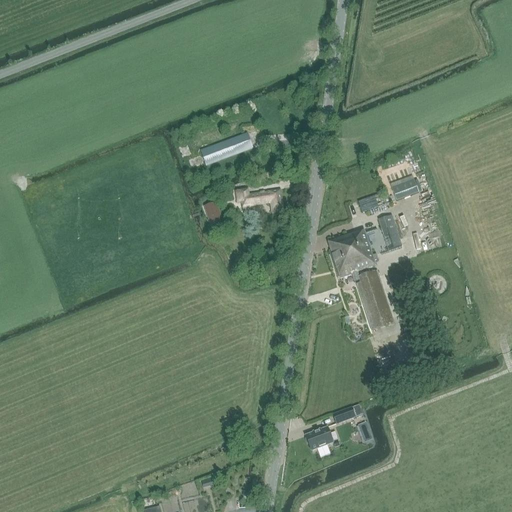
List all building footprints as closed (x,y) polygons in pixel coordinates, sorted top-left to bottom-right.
[(253,150),(247,134),(201,151),(207,167),(253,150)] [(392,188),(395,196),(418,189),(416,181),(392,188)] [(248,191),(235,192),(237,204),(241,203),(243,213),(251,211),(251,208),(270,205),(272,212),(283,210),(280,192),(268,193),(268,194),(248,197),(248,191)] [(358,202),(362,215),(392,204),(389,196),(383,198),(381,194),(358,202)] [(219,215),(216,204),(204,208),(211,230),(220,227),(217,216),(219,215)] [(388,251),(402,246),(392,216),(378,221),(388,251)] [(330,251),(329,252),(338,280),(376,268),(364,230),(327,242),(330,251)] [(447,287),(447,284),(447,282),(446,280),(444,278),(442,276),(439,275),(437,275),(434,276),(432,276),(430,278),(429,279),(428,281),(427,283),(427,286),(427,288),(428,290),(429,292),(431,293),(433,294),(435,295),(438,295),(440,295),(443,293),(445,291),(446,290),(447,287)] [(384,293),(361,301),(371,332),(395,324),(384,293)] [(332,416),(336,426),(356,419),(352,409),(332,416)] [(366,423),(358,426),(365,444),(373,441),(366,423)] [(334,444),(328,428),(320,431),(320,430),(312,433),(313,434),(305,437),(311,453),(334,444)]
